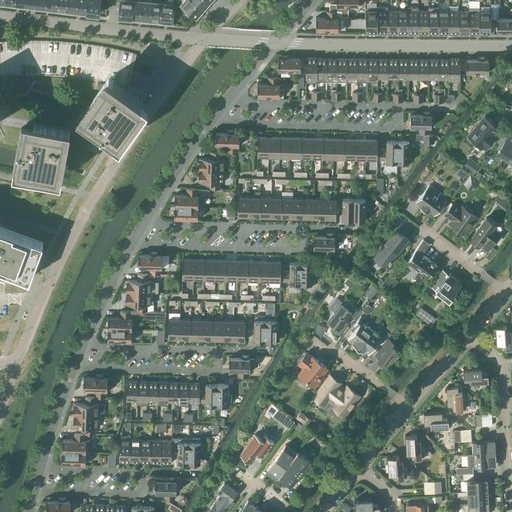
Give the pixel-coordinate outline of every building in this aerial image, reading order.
[(46,8),(46,0),(30,0),(30,4),(31,5),(46,6),(46,8)] [(46,8),(57,9),(57,0),(46,0),(46,6),(46,8)] [(57,0),(57,9),(62,10),(62,9),(66,10),(66,11),(67,11),(68,0),(57,0)] [(68,0),(67,11),(77,12),(78,0),(68,0)] [(78,0),(77,12),(87,13),(88,0),(78,0)] [(88,0),(87,13),(93,14),(93,13),(99,13),(99,11),(99,8),(100,2),(99,0),(88,0)] [(120,0),(119,17),(131,18),(132,0),(120,0)] [(132,0),(131,18),(141,19),(142,0),(132,0)] [(142,0),(141,19),(151,20),(153,2),(143,1),(143,0),(142,0)] [(151,20),(161,21),(163,0),(162,0),(162,3),(153,2),(151,20)] [(163,0),(161,21),(172,22),(173,0),(163,0)] [(177,0),(177,1),(191,14),(195,18),(203,9),(193,0),(177,0)] [(193,0),(203,9),(211,0),(210,0),(193,0)] [(330,4),(329,11),(337,11),(341,11),(341,16),(341,17),(347,17),(348,5),(358,5),(358,6),(358,5),(358,4),(365,5),(365,0),(335,0),(336,4),(330,4)] [(377,33),(377,7),(366,7),(366,10),(365,10),(366,10),(366,32),(365,32),(365,33),(366,33),(366,32),(377,32),(377,33)] [(387,33),(387,7),(377,7),(377,33),(377,32),(387,32),(387,33)] [(397,33),(397,10),(397,11),(388,11),(388,7),(387,7),(387,33),(387,32),(397,32),(397,33)] [(407,33),(408,7),(407,7),(407,11),(398,11),(398,10),(397,10),(397,33),(397,32),(407,33)] [(417,33),(418,7),(408,7),(407,33),(408,33),(417,33)] [(427,33),(428,33),(428,7),(427,11),(418,11),(418,7),(417,33),(418,33),(427,33)] [(438,33),(438,7),(428,7),(428,33),(438,33)] [(448,33),(448,11),(438,11),(439,7),(438,7),(438,33),(448,33)] [(468,34),(469,34),(469,8),(468,8),(468,11),(459,11),(458,34),(459,34),(459,33),(468,33),(468,34)] [(478,34),(479,34),(479,8),(469,8),(469,34),(469,33),(478,33),(478,34)] [(479,8),(479,34),(479,33),(490,33),(490,34),(490,33),(490,30),(490,20),(490,12),(490,11),(479,11),(479,8)] [(316,17),(316,30),(328,30),(328,32),(335,32),(335,30),(338,30),(345,30),(345,18),(341,18),(341,17),(341,16),(341,11),(337,11),(329,11),(326,11),(326,17),(316,17)] [(458,34),(459,11),(458,11),(458,12),(448,11),(449,11),(448,11),(448,33),(458,33),(458,34)] [(496,20),(490,20),(490,30),(496,30),(496,31),(497,31),(508,31),(508,34),(511,33),(511,18),(497,19),(497,18),(496,18),(496,20)] [(0,76),(1,76),(5,76),(13,75),(20,75),(28,75),(31,75),(31,74),(34,74),(36,74),(40,74),(40,75),(59,76),(61,76),(68,76),(83,78),(95,80),(96,80),(98,81),(101,81),(101,80),(101,81),(103,81),(104,81),(105,81),(110,82),(110,83),(113,84),(119,85),(122,86),(128,87),(129,84),(132,71),(134,64),(137,54),(137,53),(129,51),(121,50),(113,48),(106,46),(98,45),(90,44),(82,43),(79,42),(71,42),(63,41),(55,40),(47,40),(39,40),(33,40),(25,40),(17,40),(9,41),(1,41),(0,41),(0,76)] [(278,57),(278,70),(300,70),(300,71),(300,57),(300,58),(288,58),(288,55),(281,55),(281,58),(278,58),(278,57)] [(306,83),(316,83),(317,57),(306,57),(306,79),(305,79),(305,80),(306,80),(306,83)] [(317,57),(316,83),(317,83),(317,81),(326,82),(327,58),(326,58),(326,59),(317,59),(317,57)] [(466,60),(460,60),(460,71),(466,71),(466,72),(488,72),(488,59),(488,60),(485,60),(485,57),(478,57),(478,60),(466,59),(466,60)] [(327,58),(326,82),(337,82),(337,58),(337,59),(327,59),(327,58)] [(337,58),(337,82),(347,82),(347,58),(347,59),(337,59),(337,58)] [(347,58),(347,82),(357,82),(357,59),(347,59),(347,58)] [(449,59),(449,60),(448,79),(448,80),(448,81),(449,81),(449,80),(459,80),(459,81),(460,81),(460,80),(459,80),(460,71),(460,60),(460,59),(460,58),(459,58),(459,59),(449,59),(449,58),(448,58),(448,59),(449,59)] [(357,59),(357,82),(367,82),(367,59),(357,59)] [(368,59),(367,59),(367,82),(377,82),(378,59),(377,59),(368,59)] [(378,59),(377,82),(378,82),(378,78),(387,78),(387,79),(388,79),(388,59),(378,59)] [(388,59),(388,79),(388,78),(398,78),(398,79),(398,59),(388,59)] [(398,59),(398,79),(408,79),(408,59),(398,59)] [(408,59),(408,79),(418,79),(418,59),(418,60),(408,59)] [(419,59),(418,59),(418,79),(428,79),(429,59),(428,59),(428,60),(419,60),(419,59)] [(429,59),(428,79),(429,79),(438,79),(439,79),(439,59),(439,60),(429,60),(429,59)] [(439,59),(439,79),(448,79),(449,60),(439,60),(439,59)] [(105,73),(99,81),(76,113),(83,118),(119,144),(148,104),(122,86),(105,73)] [(268,77),(268,84),(258,84),(258,83),(257,83),(257,96),(269,96),(269,98),(276,98),(276,96),(279,96),(280,96),(283,96),(283,84),(280,84),(280,83),(279,83),(279,84),(278,84),(278,77),(268,77)] [(431,127),(431,114),(431,115),(430,115),(430,112),(423,112),(422,115),(410,114),(411,114),(410,114),(410,126),(419,126),(419,132),(429,133),(429,126),(431,126),(431,127)] [(13,168),(61,177),(64,162),(69,134),(71,125),(22,116),(16,153),(13,168)] [(483,144),(486,147),(495,136),(492,133),(497,128),(484,117),(468,135),(481,146),(483,144)] [(497,151),(508,158),(511,150),(511,129),(507,136),(503,134),(498,142),(500,144),(497,148),(499,149),(497,151)] [(215,144),(227,145),(227,151),(237,152),(237,145),(238,145),(239,145),(239,132),(239,133),(235,133),(235,130),(227,130),(227,132),(216,132),(215,132),(215,145),(215,144)] [(423,140),(423,142),(431,143),(434,143),(434,139),(434,135),(423,134),(423,140)] [(257,156),(268,156),(269,137),(258,136),(257,156)] [(279,157),(280,137),(279,137),(269,137),(268,156),(279,157)] [(279,157),(290,157),(291,137),(280,137),(279,157)] [(301,158),(301,137),(301,138),(291,137),(290,157),(301,157),(301,158)] [(301,157),(312,157),(312,138),(302,138),(302,137),(301,137),(301,158),(301,157)] [(322,158),(323,138),(312,138),(312,157),(322,158)] [(323,158),(333,158),(334,138),(323,138),(322,158),(323,158)] [(344,159),(345,138),(344,138),(344,139),(334,138),(333,158),(344,158),(344,159)] [(344,158),(355,159),(355,139),(345,139),(345,138),(344,159),(344,158)] [(355,159),(366,159),(366,139),(355,139),(355,159)] [(366,139),(366,159),(376,159),(376,160),(377,160),(377,139),(377,140),(366,139)] [(386,165),(397,165),(398,140),(386,140),(386,149),(380,149),(380,159),(386,160),(386,161),(385,161),(386,161),(386,165)] [(398,140),(397,165),(408,165),(408,162),(409,162),(409,161),(408,161),(408,160),(411,160),(411,153),(409,153),(409,141),(398,140)] [(199,168),(199,170),(223,170),(223,158),(220,158),(221,152),(210,151),(210,158),(199,158),(199,157),(199,158),(199,160),(199,168)] [(463,166),(473,173),(479,166),(469,158),(463,166)] [(460,169),(457,173),(463,178),(466,173),(460,169)] [(223,170),(199,170),(199,171),(198,179),(199,179),(199,181),(198,181),(198,182),(199,182),(199,181),(209,182),(209,188),(220,189),(220,182),(222,182),(223,182),(222,182),(223,170)] [(470,174),(462,185),(470,190),(472,187),(475,189),(480,182),(470,174)] [(427,212),(429,210),(434,214),(445,200),(437,195),(439,192),(429,185),(417,201),(422,205),(421,207),(423,209),(424,208),(426,210),(425,210),(427,212)] [(174,194),(174,206),(201,207),(202,195),(198,195),(198,194),(198,195),(197,195),(197,188),(187,188),(186,195),(175,194),(174,194)] [(238,216),(249,216),(249,197),(238,196),(237,216),(238,216)] [(259,217),(260,197),(249,197),(249,216),(259,216),(259,217)] [(260,216),(270,217),(271,197),(260,197),(259,217),(260,217),(260,216)] [(281,217),(282,197),(281,197),(281,198),(271,197),(270,217),(281,217)] [(281,217),(292,217),(292,198),(282,198),(282,197),(281,217)] [(302,218),(303,218),(303,198),(292,198),(292,217),(302,218)] [(303,218),(313,218),(314,198),(303,198),(303,218)] [(313,218),(324,218),(325,199),(314,198),(313,218)] [(342,219),(353,219),(354,198),(342,198),(342,199),(336,199),(336,209),(342,210),(342,219)] [(354,198),(353,219),(364,219),(365,207),(367,208),(367,200),(365,200),(365,199),(365,198),(354,198)] [(335,218),(336,209),(336,199),(325,199),(324,218),(335,218),(335,219),(336,219),(336,218),(335,218)] [(453,220),(450,224),(454,226),(453,229),(457,232),(459,231),(463,234),(476,217),(471,213),(472,211),(465,206),(464,208),(463,207),(460,210),(452,204),(444,214),(449,217),(450,216),(452,218),(451,219),(453,220)] [(201,207),(174,206),(174,219),(174,218),(186,218),(186,220),(193,220),(193,219),(197,219),(198,219),(198,207),(201,207)] [(479,246),(479,245),(480,244),(488,250),(499,235),(491,229),(495,224),(486,217),(470,239),(479,246)] [(394,229),(397,225),(391,221),(388,225),(394,229)] [(0,268),(29,279),(43,242),(0,225),(0,268)] [(382,260),(387,264),(389,262),(390,262),(392,260),(391,259),(407,238),(401,234),(401,235),(395,231),(383,246),(382,245),(377,251),(379,252),(375,256),(381,261),(382,260)] [(334,236),(333,236),(333,234),(326,233),(326,236),(314,236),(314,235),(313,235),(313,236),(313,247),(323,248),(322,254),(333,254),(333,248),(334,248),(338,248),(338,237),(335,236),(334,236)] [(407,261),(428,277),(437,265),(433,262),(434,262),(432,260),(431,261),(422,254),(430,244),(423,239),(407,261)] [(138,254),(138,267),(138,266),(150,267),(150,273),(160,274),(160,267),(161,267),(162,267),(162,254),(162,255),(158,255),(158,252),(150,252),(150,255),(139,254),(138,254)] [(182,278),(193,279),(194,259),(183,259),(183,258),(182,258),(182,279),(182,278)] [(204,279),(205,259),(204,259),(194,259),(193,279),(204,279)] [(204,279),(215,279),(215,260),(205,259),(204,279)] [(225,280),(226,280),(226,259),(226,260),(215,260),(215,279),(225,279),(225,280)] [(226,279),(237,280),(237,260),(226,260),(226,259),(226,280),(226,279)] [(247,280),(248,260),(237,260),(237,280),(247,280)] [(247,280),(258,280),(259,261),(248,261),(248,260),(247,280)] [(258,280),(269,281),(269,261),(259,261),(258,280)] [(269,261),(269,281),(280,281),(281,261),(280,261),(269,261)] [(289,286),(301,287),(301,262),(290,262),(290,271),(283,271),(283,281),(289,281),(289,282),(289,283),(289,286)] [(301,262),(301,287),(312,287),(312,284),(312,283),(312,282),(314,282),(315,275),(312,275),(312,262),(301,262)] [(450,272),(449,274),(442,269),(442,270),(431,285),(430,285),(450,301),(452,299),(450,298),(461,283),(456,279),(457,277),(450,272)] [(126,282),(126,290),(127,290),(126,292),(154,293),(158,293),(158,282),(150,281),(151,281),(151,280),(150,280),(148,280),(148,274),(138,273),(138,280),(127,280),(126,280),(127,280),(127,282),(126,282)] [(351,273),(349,278),(357,281),(359,275),(351,273)] [(391,276),(384,286),(391,291),(395,284),(394,283),(396,280),(391,276)] [(372,284),(364,294),(370,298),(378,288),(372,284)] [(154,293),(126,292),(126,293),(126,301),(126,303),(126,304),(126,303),(137,304),(137,310),(147,311),(147,304),(150,304),(153,304),(154,293)] [(336,332),(339,335),(347,325),(345,324),(347,320),(349,322),(357,311),(354,308),(351,306),(349,309),(341,304),(342,302),(336,297),(329,308),(334,312),(327,321),(335,327),(338,329),(336,332)] [(245,302),(245,312),(249,312),(249,304),(252,304),(255,305),(255,302),(245,302)] [(108,316),(108,329),(135,329),(135,317),(132,317),(131,317),(130,317),(131,311),(120,310),(120,317),(108,317),(108,316)] [(169,312),(168,338),(179,338),(180,319),(180,313),(169,312)] [(429,313),(424,320),(430,325),(435,318),(429,313)] [(254,340),(265,341),(266,316),(254,316),(254,319),(254,320),(254,321),(248,321),(248,331),(254,331),(254,340)] [(266,316),(265,341),(276,341),(276,329),(279,329),(279,321),(277,321),(277,320),(277,316),(266,316)] [(352,343),(357,347),(372,328),(363,322),(365,319),(361,316),(354,325),(357,327),(348,339),(352,342),(352,343)] [(190,339),(191,319),(190,319),(180,319),(179,338),(190,339)] [(190,339),(201,339),(201,319),(191,319),(190,339)] [(211,340),(212,340),(212,319),(212,320),(201,319),(201,339),(211,339),(211,340)] [(212,339),(222,340),(223,320),(212,320),(212,319),(212,340),(212,339)] [(222,340),(233,340),(234,320),(223,320),(222,340)] [(234,320),(233,340),(244,340),(244,341),(245,320),(245,321),(234,320)] [(495,325),(496,343),(502,343),(502,348),(504,347),(504,349),(511,349),(511,347),(511,331),(511,332),(511,330),(507,331),(506,325),(501,325),(495,325)] [(372,328),(357,347),(363,351),(364,351),(368,354),(377,342),(380,344),(386,335),(382,332),(380,334),(372,328)] [(135,329),(108,329),(107,341),(108,341),(108,340),(119,341),(119,343),(127,343),(127,341),(131,341),(131,330),(135,330),(135,329)] [(387,337),(374,355),(376,356),(378,358),(376,360),(386,367),(389,363),(390,363),(390,364),(397,357),(396,356),(396,357),(395,355),(399,349),(391,344),(393,342),(389,338),(387,337)] [(307,379),(314,384),(327,367),(306,352),(298,363),(304,367),(299,373),(306,379),(306,380),(307,379)] [(250,370),(253,370),(254,358),(250,358),(249,358),(249,356),(241,355),(241,358),(229,358),(229,357),(229,358),(229,369),(238,369),(238,376),(248,376),(248,370),(249,370),(250,370)] [(476,382),(476,385),(487,384),(487,382),(488,382),(488,374),(486,374),(486,372),(482,372),(481,367),(463,368),(463,373),(464,373),(464,379),(470,379),(470,383),(476,382)] [(95,389),(95,397),(96,397),(105,397),(106,390),(107,390),(111,390),(111,377),(107,377),(103,377),(103,375),(96,374),(96,377),(84,377),(84,376),(83,389),(84,389),(95,389)] [(314,397),(312,399),(313,400),(315,398),(323,404),(321,405),(340,419),(340,420),(340,421),(341,420),(345,414),(350,407),(351,408),(355,404),(354,403),(359,396),(347,387),(344,391),(337,386),(340,383),(330,376),(314,397)] [(137,404),(138,381),(137,381),(127,381),(127,400),(126,400),(126,401),(127,401),(127,400),(137,401),(137,404)] [(137,404),(147,404),(148,381),(148,382),(138,381),(137,404)] [(157,405),(158,405),(158,381),(158,382),(148,382),(148,381),(147,404),(148,404),(148,401),(157,401),(157,405)] [(158,405),(168,405),(168,382),(158,382),(158,381),(158,405)] [(178,405),(179,382),(178,382),(178,383),(168,382),(169,382),(168,382),(168,405),(168,401),(178,402),(178,405)] [(178,405),(188,406),(189,382),(188,382),(188,383),(179,383),(179,382),(178,405)] [(199,402),(199,391),(199,383),(200,383),(199,383),(189,383),(189,382),(188,406),(189,402),(199,402),(199,403),(199,402)] [(205,408),(216,408),(217,384),(206,383),(205,391),(199,391),(199,402),(205,402),(205,404),(204,404),(205,404),(205,408)] [(217,384),(216,408),(227,408),(227,405),(228,405),(228,404),(227,404),(227,403),(230,404),(230,396),(228,396),(228,384),(217,384)] [(446,387),(447,405),(453,405),(453,409),(455,409),(455,411),(463,410),(463,409),(466,409),(465,398),(462,398),(462,392),(458,392),(457,386),(452,387),(446,387)] [(74,413),(74,415),(97,415),(98,404),(98,403),(95,403),(96,397),(95,397),(85,397),(85,403),(74,403),(74,405),(73,413),(74,413)] [(300,412),(296,417),(306,424),(310,420),(300,412)] [(424,413),(424,419),(424,424),(430,424),(430,428),(436,428),(436,430),(447,430),(447,427),(449,427),(448,420),(447,420),(447,417),(442,418),(442,412),(424,413)] [(84,427),(84,433),(85,433),(95,434),(95,427),(97,427),(98,427),(97,427),(97,415),(74,415),(74,416),(73,416),(73,424),(74,424),(74,426),(73,426),(73,427),(74,427),(74,426),(84,427)] [(289,416),(286,420),(292,425),(295,421),(289,416)] [(62,440),(62,451),(89,452),(89,440),(86,440),(85,440),(84,440),(85,433),(84,433),(74,433),(74,440),(62,440),(62,439),(62,440)] [(262,438),(255,433),(240,453),(251,461),(257,453),(263,457),(274,442),(264,435),(262,438)] [(405,435),(406,453),(411,453),(412,457),(414,457),(414,459),(421,458),(421,457),(424,457),(424,446),(421,446),(420,440),(416,440),(416,434),(410,435),(405,435)] [(130,462),(131,436),(120,435),(120,439),(119,439),(120,439),(119,461),(130,461),(130,462)] [(140,462),(141,439),(140,439),(140,440),(131,439),(131,436),(130,462),(130,461),(140,461),(140,462)] [(177,462),(188,463),(189,438),(178,438),(178,441),(177,441),(177,442),(178,442),(178,443),(172,442),(171,453),(177,453),(177,462)] [(189,438),(188,463),(200,463),(200,450),(203,451),(203,443),(200,443),(200,442),(201,442),(200,442),(200,438),(189,438)] [(150,462),(151,439),(151,440),(141,440),(141,439),(140,462),(140,461),(150,462)] [(160,462),(161,440),(151,440),(151,439),(150,462),(160,462)] [(161,440),(160,462),(161,462),(171,462),(171,463),(171,462),(171,453),(172,442),(172,441),(172,440),(171,440),(161,440)] [(472,441),(473,454),(493,453),(492,440),(484,440),(475,440),(475,441),(472,441)] [(278,476),(297,451),(296,452),(285,444),(266,469),(277,477),(278,476)] [(89,452),(62,451),(62,463),(61,463),(61,464),(62,464),(62,463),(73,463),(73,465),(81,466),(81,464),(85,464),(85,452),(89,452)] [(297,451),(278,476),(289,484),(291,485),(297,477),(298,478),(311,461),(297,451)] [(473,454),(467,454),(468,467),(477,467),(485,467),(485,466),(494,466),(493,453),(473,454)] [(387,456),(388,474),(394,474),(394,478),(396,478),(396,479),(404,479),(404,478),(407,477),(406,467),(403,467),(403,461),(399,461),(398,455),(393,456),(393,455),(387,456)] [(155,480),(155,491),(164,492),(164,498),(174,498),(175,492),(176,492),(176,480),(175,480),(175,478),(168,477),(168,480),(155,480)] [(466,479),(467,491),(487,490),(486,478),(482,479),(482,478),(474,479),(466,479)] [(230,500),(236,491),(224,482),(218,491),(221,493),(209,509),(212,511),(220,511),(224,508),(227,510),(233,502),(230,500)] [(467,496),(468,504),(488,503),(487,490),(467,491),(458,492),(458,496),(467,496)] [(69,511),(70,500),(66,500),(66,498),(58,498),(58,500),(47,500),(47,499),(46,499),(45,511),(69,511)] [(354,499),(355,505),(355,510),(361,510),(361,511),(379,511),(379,506),(378,506),(378,504),(373,504),(373,498),(354,499)] [(253,511),(257,507),(248,500),(238,511),(253,511)] [(408,504),(408,511),(428,511),(428,503),(425,503),(425,502),(416,503),(408,504)] [(177,511),(180,508),(172,503),(169,508),(175,511),(177,511)] [(488,511),(488,503),(468,504),(468,511),(488,511)]
